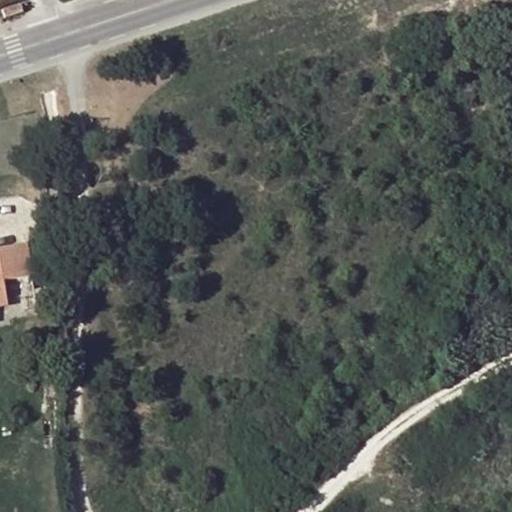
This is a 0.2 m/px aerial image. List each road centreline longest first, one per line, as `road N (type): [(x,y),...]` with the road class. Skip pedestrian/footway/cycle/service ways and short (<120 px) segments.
road 1 (track): [(58,39),(84,141),(69,414),(78,511)]
road 2 (track): [(306,511),(381,443),(459,386),(511,361)]
road 3 (secondary): [(58,39),(181,0)]
